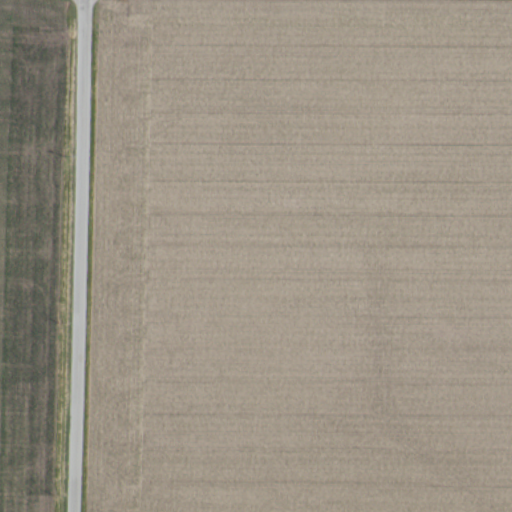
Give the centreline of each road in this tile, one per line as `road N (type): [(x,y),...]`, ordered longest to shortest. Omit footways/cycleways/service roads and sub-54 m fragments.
road 1 (residential): [(61,511),(68,0)]
road 2 (residential): [(0,2),(472,0)]
